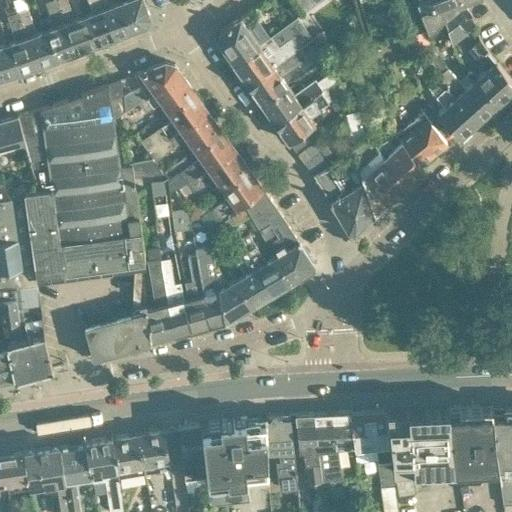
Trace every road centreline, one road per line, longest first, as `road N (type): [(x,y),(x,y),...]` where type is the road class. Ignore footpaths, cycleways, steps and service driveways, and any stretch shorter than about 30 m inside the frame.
road 1 (residential): [(86,412),(79,375),(330,315)]
road 2 (residential): [(357,266),(184,30)]
road 3 (tertiary): [(86,412),(241,386),(332,381)]
road 4 (residential): [(357,266),(511,130)]
road 5 (residential): [(184,30),(0,96)]
road 6 (tertiary): [(332,381),(511,373)]
